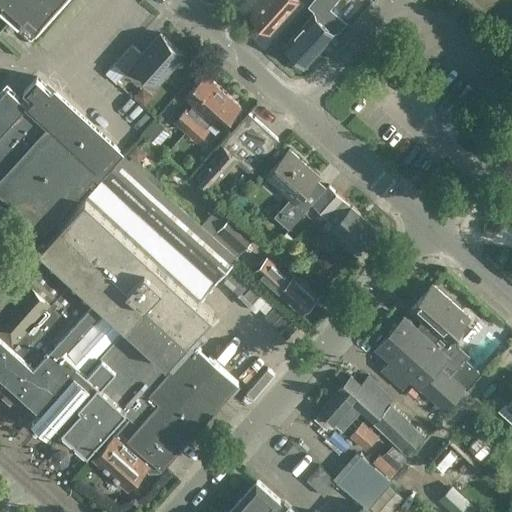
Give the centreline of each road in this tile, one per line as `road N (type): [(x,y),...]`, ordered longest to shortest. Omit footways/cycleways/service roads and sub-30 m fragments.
road 1 (residential): [(176,511),(430,227)]
road 2 (residential): [(430,227),(300,110)]
road 3 (residential): [(300,110),(174,0)]
road 4 (residential): [(300,110),(398,0)]
road 5 (unclassified): [(430,227),(511,136)]
